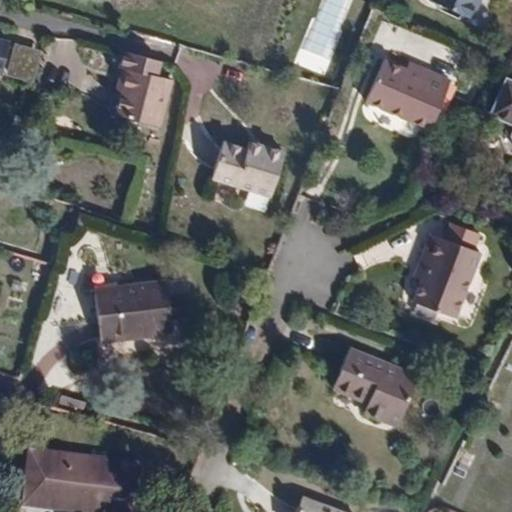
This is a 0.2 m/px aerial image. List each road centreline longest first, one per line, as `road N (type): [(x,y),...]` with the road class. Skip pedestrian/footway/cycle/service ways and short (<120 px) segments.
road 1 (residential): [(318,261),(280,290),(201,511)]
road 2 (residential): [(166,57),(0,13)]
